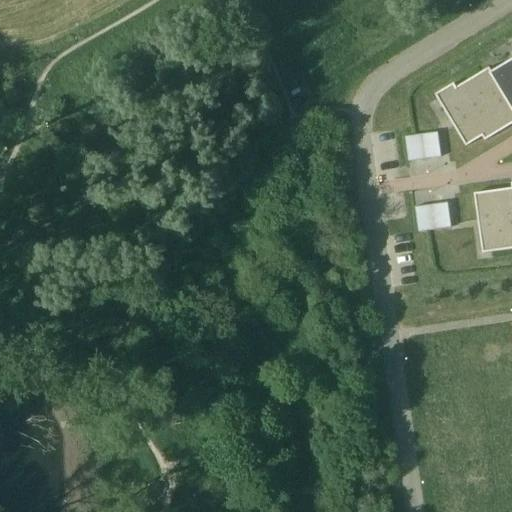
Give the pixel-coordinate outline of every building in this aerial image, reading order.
[(511,61),(492,73),(490,69),(457,89),(454,85),(436,96),(467,148),(483,138),(486,142),(511,126),(511,61)] [(441,158),(438,133),(405,138),(409,163),(441,158)] [(511,184),(511,186),(511,189),(475,195),(483,254),(511,250),(511,184)] [(451,228),(448,203),(415,208),(419,233),(451,228)] [(469,501),(470,511),(511,511),(511,369),(503,371),(506,395),(483,398),(496,498),(469,501)]
